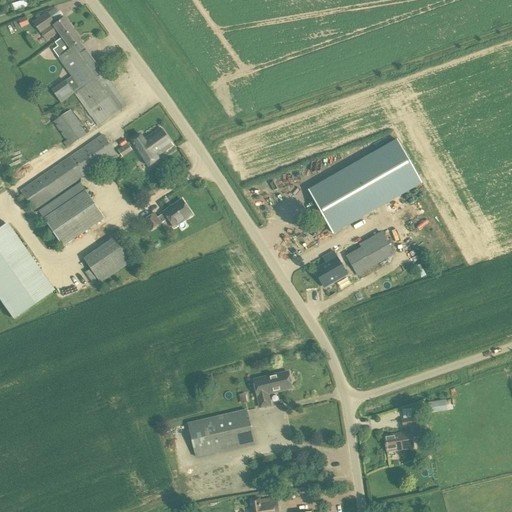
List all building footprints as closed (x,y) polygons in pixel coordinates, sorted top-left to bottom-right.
[(40,33),(55,23),(47,12),(32,23),(40,33)] [(21,28),(29,25),(25,17),(18,20),(21,28)] [(62,38),(73,30),(65,19),(54,26),(53,25),(41,33),(47,41),(58,33),(62,38)] [(58,58),(81,89),(74,94),(98,127),(127,106),(104,73),(102,74),(80,42),(81,41),(73,30),(62,38),(55,43),(58,47),(53,50),(58,57),(58,58)] [(60,103),(74,94),(65,81),(51,90),(60,103)] [(84,130),(70,110),(53,123),(50,125),(61,140),(63,138),(65,141),(63,143),(67,148),(90,132),(87,128),(84,130)] [(160,127),(144,138),(140,133),(130,140),(148,168),(161,159),(159,156),(174,146),(160,127)] [(34,211),(116,154),(103,134),(20,191),(34,211)] [(421,184),(397,140),(309,190),(334,234),(421,184)] [(122,157),(132,150),(127,143),(117,150),(122,157)] [(63,247),(105,218),(80,183),(39,212),(63,247)] [(173,228),(191,215),(181,200),(163,212),(163,213),(157,218),(154,214),(142,222),(149,232),(167,219),(173,228)] [(407,202),(400,205),(402,211),(409,208),(407,202)] [(134,230),(141,225),(139,221),(131,226),(134,230)] [(0,300),(14,320),(54,292),(8,226),(0,231),(0,300)] [(357,276),(394,254),(381,232),(359,245),(361,248),(345,257),(357,276)] [(100,284),(133,261),(117,238),(84,261),(90,269),(85,273),(92,283),(97,280),(100,284)] [(324,288),(346,275),(333,252),(323,258),(326,264),(314,271),(324,288)] [(421,278),(426,276),(420,264),(415,267),(421,278)] [(270,405),(267,394),(292,388),(288,372),(253,380),(257,396),(260,407),(270,405)] [(429,413),(447,410),(445,400),(427,403),(429,413)] [(417,416),(415,406),(404,408),(405,417),(417,416)] [(195,458),(255,444),(247,409),(187,423),(195,458)] [(413,448),(410,427),(419,426),(418,417),(403,419),(404,428),(405,428),(406,433),(385,437),(388,452),(413,448)] [(511,479),(485,489),(489,503),(511,495),(511,479)] [(277,511),(275,498),(263,500),(263,498),(250,500),(251,511),(277,511)]
